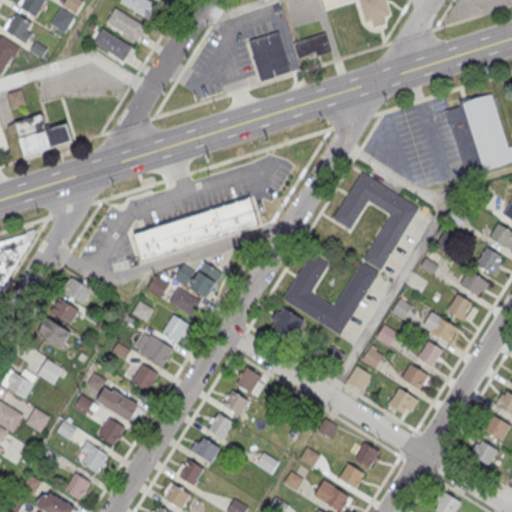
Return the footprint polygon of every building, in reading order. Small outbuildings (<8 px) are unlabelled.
[(25,0),(44,0),(46,1),(35,18),(20,8),(25,0)] [(66,0),(79,0),(83,2),(76,15),(62,7),(66,0)] [(121,0),(146,0),(158,7),(148,21),(120,3),(121,0)] [(385,0),(358,0),(364,20),(369,20),(372,27),(386,23),(384,16),(390,14),(385,0)] [(60,9),(74,18),(64,34),(50,25),(60,9)] [(116,9),(145,27),(136,42),(107,24),(116,9)] [(16,15),(31,24),(20,42),(5,32),(16,15)] [(103,29),(132,47),(122,62),(94,44),(103,29)] [(279,29),(248,40),(261,79),(292,69),(279,29)] [(325,32),(293,43),(298,57),(308,54),(309,58),(331,50),(325,32)] [(20,46),(1,34),(0,35),(0,72),(3,74),(20,46)] [(27,104),(22,89),(8,94),(13,108),(27,104)] [(511,158),(491,93),(470,99),(469,96),(457,100),(459,105),(445,111),(464,171),(511,158)] [(21,157),(11,121),(38,113),(42,127),(66,120),(71,140),(21,157)] [(331,215),(359,170),(416,205),(337,331),(280,296),(294,275),(309,251),(327,260),(310,289),(332,303),(359,259),(389,212),(387,211),(367,199),(366,199),(348,226),(331,215)] [(492,194),(475,185),(466,197),(483,209),(492,194)] [(133,232),(142,260),(197,243),(224,234),(261,222),(257,211),(252,194),(215,206),(188,215),(133,232)] [(511,200),(511,218),(503,213),(511,200)] [(460,224),(467,215),(453,207),(447,216),(460,224)] [(511,230),(511,236),(511,238),(511,244),(509,249),(490,236),(499,223),(511,230)] [(0,239),(0,287),(39,227),(0,239)] [(443,230),(456,238),(447,251),(434,243),(443,230)] [(501,255),(486,245),(475,262),(490,273),(501,255)] [(438,264),(425,256),(419,265),(432,274),(438,264)] [(205,261),(224,272),(208,296),(190,286),(205,261)] [(174,280),(183,265),(195,272),(185,287),(174,280)] [(459,283),(469,270),(488,281),(477,296),(459,283)] [(92,288),(83,304),(61,289),(71,275),(92,288)] [(156,276),(170,284),(161,299),(147,290),(156,276)] [(179,286),(202,301),(191,316),(169,301),(179,286)] [(456,293),(472,303),(461,319),(445,310),(456,293)] [(80,309),(59,296),(50,311),(70,324),(80,309)] [(399,296),(411,304),(403,319),(390,310),(399,296)] [(111,300),(108,306),(113,309),(117,304),(111,300)] [(154,310),(147,323),(132,314),(139,301),(154,310)] [(282,306),(306,319),(290,343),(268,329),(282,306)] [(431,310),(457,327),(447,341),(421,325),(431,310)] [(173,313),(190,323),(179,341),(161,330),(173,313)] [(130,317),(135,321),(132,326),(126,322),(130,317)] [(70,331),(47,318),(39,333),(61,347),(70,331)] [(99,320),(106,324),(102,332),(95,328),(99,320)] [(384,323),(399,332),(388,345),(376,336),(384,323)] [(139,351),(151,333),(175,348),(162,365),(139,351)] [(428,339),(442,349),(432,365),(416,357),(428,339)] [(131,349),(118,340),(112,349),(125,358),(131,349)] [(383,354),(371,346),(361,359),(374,367),(383,354)] [(53,383),(64,366),(47,356),(36,374),(53,383)] [(131,380),(142,363),(158,373),(146,390),(131,380)] [(410,363),(428,374),(418,388),(401,378),(410,363)] [(356,364),(371,374),(362,389),(346,380),(356,364)] [(236,383),(248,366),(264,375),(251,392),(236,383)] [(0,381),(24,397),(34,382),(10,368),(0,381)] [(99,390),(107,379),(90,368),(82,379),(99,390)] [(129,421),(139,405),(114,388),(112,391),(104,386),(96,399),(129,421)] [(399,386),(417,398),(410,411),(406,408),(403,413),(388,403),(399,386)] [(511,413),(511,392),(505,388),(495,403),(511,413)] [(222,404),(232,389),(250,399),(240,414),(222,404)] [(95,400),(82,393),(73,407),(86,414),(95,400)] [(0,398),(24,414),(13,432),(0,423),(0,398)] [(35,406),(51,416),(41,432),(25,421),(35,406)] [(207,428),(219,411),(234,422),(223,438),(207,428)] [(501,440),(511,425),(491,413),(482,428),(501,440)] [(98,434),(110,417),(125,426),(113,444),(98,434)] [(337,425),(325,418),(317,431),(329,438),(337,425)] [(76,428),(63,419),(56,430),(70,439),(76,428)] [(289,432),(292,427),(297,430),(293,435),(289,432)] [(221,446),(204,435),(199,442),(195,440),(191,447),(212,461),(221,446)] [(497,449),(478,437),(468,454),(485,467),(497,449)] [(87,440),(108,453),(96,472),(81,462),(86,453),(81,448),(87,440)] [(364,441),(380,450),(369,467),(353,458),(364,441)] [(320,454),(306,445),(298,457),(312,466),(320,454)] [(21,459),(30,446),(37,450),(27,463),(21,459)] [(61,455),(49,448),(39,463),(51,471),(61,455)] [(264,450),(280,461),(271,473),(255,463),(264,450)] [(194,484),(204,468),(189,458),(178,475),(194,484)] [(348,462),(364,472),(354,487),(338,477),(348,462)] [(283,481),(291,469),(305,478),(297,490),(283,481)] [(75,472),(91,481),(80,500),(63,489),(75,472)] [(34,492),(42,480),(30,473),(22,485),(34,492)] [(341,511),(313,494),(323,480),(351,497),(341,511)] [(181,508),(191,494),(173,482),(165,497),(181,508)] [(453,511),(461,500),(443,489),(433,507),(440,511),(453,511)] [(48,511),(72,511),(75,508),(50,492),(48,497),(43,493),(36,504),(48,511)] [(275,495),(290,504),(285,511),(281,511),(269,504),(275,495)] [(229,511),(226,510),(234,498),(248,506),(244,511),(229,511)]
